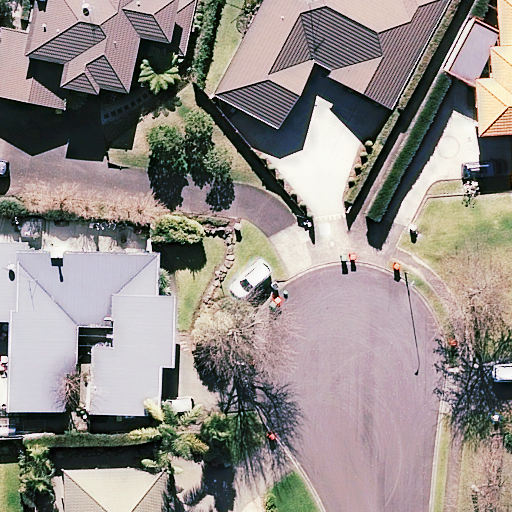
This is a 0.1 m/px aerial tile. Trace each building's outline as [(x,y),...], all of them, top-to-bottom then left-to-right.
[(0,98),(66,109),(69,91),(100,96),(101,92),(131,96),(132,86),(150,89),(155,54),(188,60),(197,0),(37,0),(32,32),(2,28),(0,42),(0,98)] [(445,9),(427,0),(266,0),(216,98),(280,130),(312,68),(393,110),(445,9)] [(511,0),(492,0),(494,76),(476,76),(477,136),(511,135),(511,163),(511,0)] [(43,225),(0,223),(0,321),(12,322),(9,411),(66,412),(67,372),(78,373),(79,328),(109,329),(108,349),(89,349),(87,414),(160,416),(162,367),(173,367),(175,300),(155,299),(156,256),(42,253),(43,225)] [(166,511),(166,464),(49,466),(50,494),(41,494),(41,511),(166,511)]
